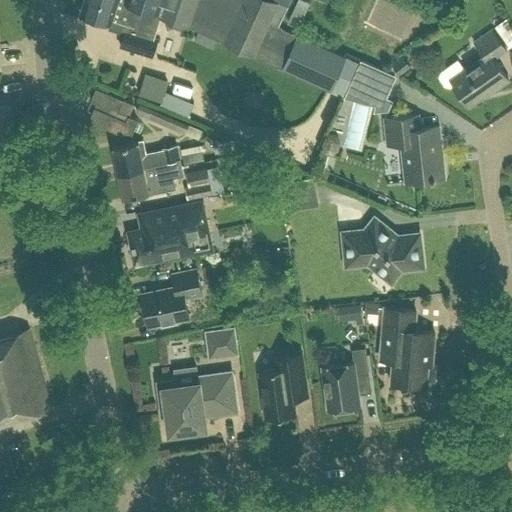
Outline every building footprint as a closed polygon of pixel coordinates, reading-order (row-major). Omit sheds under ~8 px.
[(118,0),(116,0),(84,0),(80,12),(117,24),(115,30),(124,33),(120,45),(152,55),(157,38),(138,32),(146,8),(152,10),(144,6),(125,0),(118,0)] [(116,0),(118,0),(125,0),(144,6),(152,10),(159,12),(158,15),(189,24),(254,54),(331,88),(346,56),(282,27),(282,26),(279,25),(288,5),(290,0),(116,0)] [(309,0),(302,0),(294,23),(304,26),(314,2),(309,0)] [(511,25),(509,20),(499,25),(511,48),(511,47),(511,25)] [(508,48),(494,28),(476,41),(485,54),(466,68),(458,58),(441,71),(440,76),(445,85),(451,86),(454,83),(470,105),(493,88),(494,90),(511,79),(495,57),(508,48)] [(143,96),(166,103),(173,81),(150,74),(143,96)] [(124,99),(98,87),(92,99),(97,101),(90,119),(131,136),(139,118),(120,110),(124,99)] [(353,107),(349,146),(368,148),(372,109),(353,107)] [(0,112),(0,147),(14,145),(10,112),(0,112)] [(421,126),(420,113),(385,117),(388,144),(402,143),(406,180),(446,176),(440,124),(421,126)] [(118,170),(180,158),(177,142),(162,145),(162,147),(147,151),(144,139),(113,145),(118,170)] [(184,162),(204,159),(201,143),(181,147),(184,162)] [(180,158),(118,170),(123,196),(155,190),(152,177),(168,174),(168,176),(183,173),(180,158)] [(220,182),(217,167),(186,173),(188,185),(184,186),(186,198),(239,188),(237,178),(220,182)] [(208,232),(202,200),(141,212),(144,228),(130,230),(132,241),(128,241),(130,253),(134,252),(136,262),(176,254),(176,256),(195,252),(192,235),(208,232)] [(421,230),(399,233),(374,213),(363,227),(341,229),(344,267),(368,265),(391,284),(402,271),(425,268),(421,230)] [(256,227),(225,229),(226,242),(257,240),(256,227)] [(202,293),(197,268),(172,273),(175,287),(141,294),(147,324),(160,322),(161,326),(177,322),(176,318),(188,316),(185,301),(190,300),(189,295),(202,293)] [(416,309),(385,306),(381,349),(394,350),(391,380),(390,380),(390,382),(427,384),(427,364),(431,364),(434,331),(423,330),(419,333),(416,330),(414,330),(416,309)] [(233,324),(202,328),(206,356),(237,352),(233,324)] [(0,419),(50,405),(28,326),(0,333),(0,419)] [(328,408),(360,404),(356,373),(369,371),(365,346),(352,348),(354,361),(322,366),(328,408)] [(308,395),(302,351),(275,355),(276,367),(259,370),(266,417),(295,413),(293,397),(308,395)] [(236,409),(231,371),(196,375),(197,381),(178,384),(177,378),(157,381),(160,400),(166,399),(170,430),(205,424),(203,414),(236,409)] [(0,481),(13,478),(7,456),(0,457),(0,481)]
